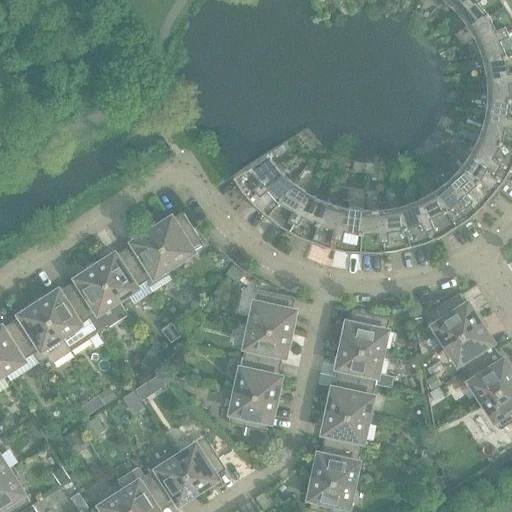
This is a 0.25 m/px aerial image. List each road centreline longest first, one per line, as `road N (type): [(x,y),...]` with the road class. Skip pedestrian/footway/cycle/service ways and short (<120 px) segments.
road 1 (residential): [(214,511),(285,460),(327,283)]
road 2 (residential): [(177,173),(0,282)]
road 3 (residential): [(327,283),(251,248),(177,173)]
road 4 (residential): [(479,258),(411,282),(327,283)]
